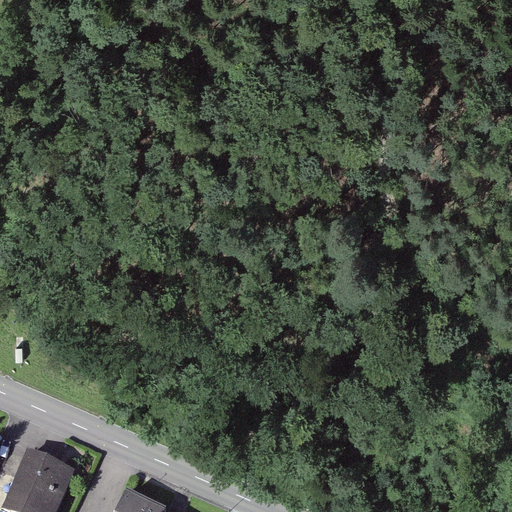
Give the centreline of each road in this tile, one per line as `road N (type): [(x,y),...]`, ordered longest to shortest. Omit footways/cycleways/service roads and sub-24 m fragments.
road 1 (track): [(511,333),(483,316),(427,257),(401,170),(413,100),(473,0)]
road 2 (tertiary): [(0,392),(274,511)]
